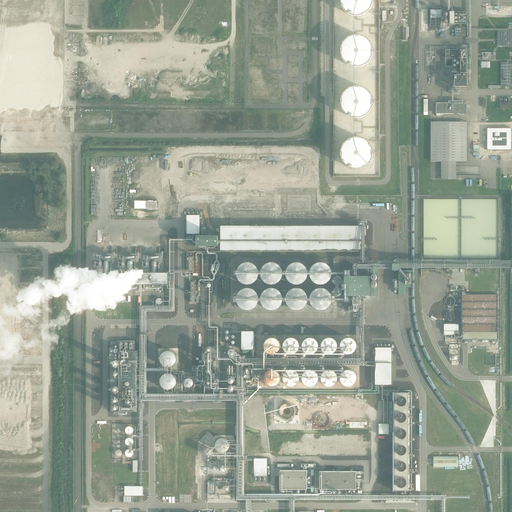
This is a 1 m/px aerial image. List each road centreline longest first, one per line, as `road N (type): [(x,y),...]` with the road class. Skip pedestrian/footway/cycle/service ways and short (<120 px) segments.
road 1 (unknown): [(332,398),(370,411),(375,471),(365,505)]
road 2 (unknown): [(56,57),(90,56),(117,72),(183,71)]
